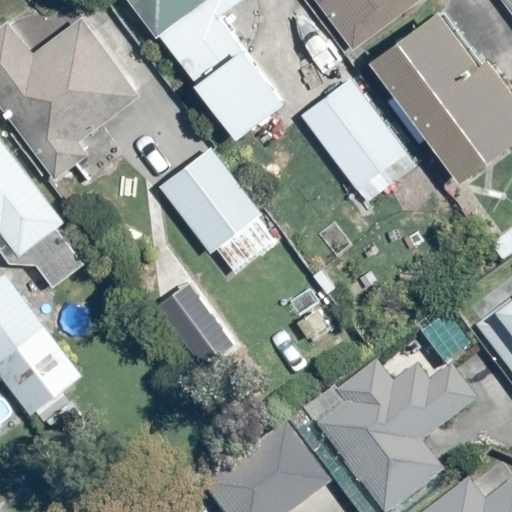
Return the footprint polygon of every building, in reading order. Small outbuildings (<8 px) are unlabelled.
[(276,101),(217,19),(243,0),(129,0),(169,54),(229,135),(276,101)] [(421,0),(314,0),(351,51),(421,0)] [(511,85),(444,0),(442,0),(368,58),(461,177),(511,137),(511,85)] [(511,0),(497,0),(511,21),(511,0)] [(146,95),(92,16),(40,51),(16,17),(0,27),(0,90),(16,115),(58,175),(94,151),(84,137),(146,95)] [(424,160),(375,97),(354,70),(300,113),(370,202),(411,170),(424,160)] [(0,250),(9,262),(35,265),(54,290),(93,261),(0,135),(0,250)] [(281,238),(212,145),(160,184),(210,251),(214,248),(234,274),(281,238)] [(81,375),(8,271),(0,276),(0,371),(29,412),(81,375)] [(241,338),(197,274),(166,296),(210,360),(241,338)] [(511,298),(476,325),(511,373),(511,298)] [(405,342),(414,355),(387,375),(376,360),(304,412),(376,511),(388,511),(444,472),(421,440),(476,400),(448,361),(472,344),(448,311),(405,342)] [(290,511),(329,484),(288,428),(203,490),(219,511),(290,511)] [(511,511),(511,475),(483,499),(468,479),(426,511),(511,511)]
